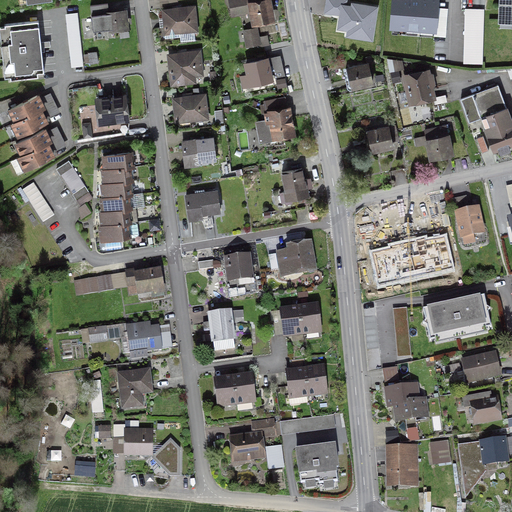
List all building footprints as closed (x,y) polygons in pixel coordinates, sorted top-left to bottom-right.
[(250,4),(253,23),(271,20),(267,0),(229,0),(232,14),(243,12),(242,5),(250,4)] [(393,0),(391,27),(437,31),(440,0),(438,0),(393,0)] [(511,0),(497,0),(496,23),(511,23),(511,0)] [(177,11),(177,9),(162,10),(166,39),(181,37),(180,32),(196,31),(194,7),(180,9),(180,11),(177,11)] [(482,64),(483,10),(465,10),(464,63),(482,64)] [(110,28),(128,26),(126,11),(111,12),(111,11),(92,13),(94,28),(110,26),(110,28)] [(83,65),(78,12),(66,13),(71,67),(83,65)] [(44,71),(39,21),(6,24),(11,75),(44,71)] [(257,43),(254,29),(244,31),(247,45),(257,43)] [(201,75),(199,52),(168,55),(171,85),(194,82),(193,76),(201,75)] [(349,78),(350,79),(352,88),(371,84),(367,64),(371,63),(370,57),(365,58),(366,64),(345,69),(347,78),(349,78)] [(251,87),(273,82),(267,58),(245,64),(251,87)] [(410,103),(432,98),(426,72),(404,77),(410,103)] [(481,118),(492,149),(493,150),(498,149),(500,154),(509,150),(507,145),(511,143),(511,125),(508,127),(507,124),(502,126),(503,129),(501,129),(494,113),(506,109),(497,85),(460,99),(469,122),(481,118)] [(189,121),(207,118),(204,95),(173,99),(175,116),(176,116),(177,123),(189,122),(189,121)] [(42,116),(39,110),(43,109),(39,102),(36,96),(10,109),(16,122),(12,123),(19,136),(33,129),(33,130),(37,128),(37,127),(45,123),(42,116)] [(110,120),(111,123),(126,121),(123,97),(117,97),(97,100),(100,121),(110,120)] [(275,140),(275,137),(292,134),(287,109),(270,112),(270,113),(264,114),(266,123),(257,125),(259,135),(263,134),(264,142),(275,140)] [(392,147),(387,127),(365,132),(367,141),(370,141),(372,151),(392,147)] [(441,127),(424,130),(431,159),(451,154),(446,130),(441,127)] [(46,160),(45,160),(52,156),(49,150),(46,144),(49,142),(46,135),(43,130),(34,134),(34,133),(30,135),(30,136),(16,143),(22,155),(19,157),(25,170),(37,164),(37,165),(46,160)] [(482,137),(476,139),(481,153),(488,151),(482,137)] [(215,159),(213,138),(182,142),(185,166),(207,164),(206,160),(215,159)] [(102,192),(103,198),(100,199),(101,205),(102,212),(100,212),(101,219),(101,226),(99,226),(100,233),(101,240),(128,237),(129,238),(136,237),(138,235),(137,224),(134,222),(129,222),(127,209),(130,209),(128,195),(130,195),(128,181),(131,181),(129,167),(132,167),(130,153),(102,156),(103,163),(104,170),(102,171),(102,177),(103,184),(101,185),(102,192)] [(92,198),(68,161),(55,169),(80,207),(92,199),(92,198)] [(285,192),(288,191),(289,199),(307,196),(304,180),(303,180),(301,169),(282,173),(285,192)] [(44,221),(54,215),(33,183),(23,190),(44,221)] [(210,213),(219,212),(216,191),(185,195),(189,220),(210,217),(210,213)] [(482,233),(477,209),(456,214),(461,237),(482,233)] [(385,224),(403,221),(401,212),(354,219),(356,229),(363,228),(367,253),(392,249),(390,232),(386,233),(385,224)] [(301,270),(301,273),(313,271),(309,243),(289,247),(290,252),(278,254),(281,270),(289,269),(289,272),(301,270)] [(250,275),(247,255),(226,258),(227,262),(228,262),(228,266),(227,266),(229,278),(250,275)] [(212,263),(212,261),(197,263),(198,270),(213,268),(213,269),(219,268),(219,263),(216,262),(212,263)] [(136,285),(137,294),(137,295),(163,290),(159,271),(134,275),(134,272),(125,273),(128,287),(136,285)] [(76,296),(126,288),(124,274),(74,282),(76,296)] [(491,336),(483,295),(454,301),(426,307),(434,348),(491,336)] [(320,330),(317,306),(280,311),(283,335),(296,333),(311,331),(320,330)] [(411,358),(407,310),(393,311),(397,359),(411,358)] [(232,340),(233,340),(229,312),(209,315),(213,342),(214,349),(233,346),(232,340)] [(141,326),(127,328),(130,358),(146,356),(145,351),(160,349),(157,327),(142,329),(141,326)] [(90,342),(106,340),(105,329),(89,331),(90,342)] [(305,359),(303,344),(289,346),(291,361),(305,359)] [(499,375),(494,354),(462,361),(464,372),(456,374),(459,387),(467,385),(467,382),(499,375)] [(323,368),(310,369),(300,371),(286,373),(290,404),(291,405),(306,402),(305,395),(326,392),(323,368)] [(398,381),(396,368),(382,370),(384,383),(398,381)] [(148,372),(118,375),(122,408),(136,406),(135,394),(150,392),(148,372)] [(251,376),(238,378),(227,379),(214,381),(217,405),(254,400),(251,376)] [(388,406),(395,405),(417,402),(415,386),(386,390),(388,406)] [(473,403),(477,423),(498,419),(495,399),(473,403)] [(425,417),(423,401),(417,402),(395,405),(397,421),(425,417)] [(282,436),(336,430),(334,416),(280,423),(282,436)] [(252,425),(254,436),(231,439),(234,457),(244,456),(244,460),(262,457),(259,437),(273,435),(272,422),(252,425)] [(124,431),(124,455),(151,455),(151,431),(124,431)] [(388,440),(388,444),(399,442),(397,432),(387,433),(388,440)] [(181,449),(171,438),(152,457),(170,476),(180,476),(181,449)] [(492,441),(480,442),(483,461),(494,460),(495,463),(506,461),(503,439),(496,440),(496,442),(492,442),(492,441)] [(476,445),(459,447),(464,482),(471,487),(480,476),(476,445)] [(284,469),(281,447),(265,449),(269,471),(284,469)] [(340,478),(334,447),(296,453),(302,485),(340,478)] [(423,474),(416,474),(416,447),(389,447),(390,485),(416,485),(416,487),(423,487),(423,474)]
